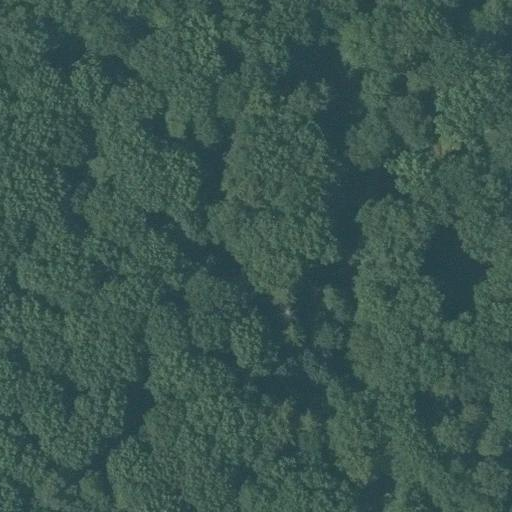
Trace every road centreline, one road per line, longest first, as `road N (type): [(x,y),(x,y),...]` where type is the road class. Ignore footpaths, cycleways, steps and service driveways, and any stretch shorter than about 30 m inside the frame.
road 1 (track): [(393,511),(308,0)]
road 2 (track): [(0,44),(257,0)]
